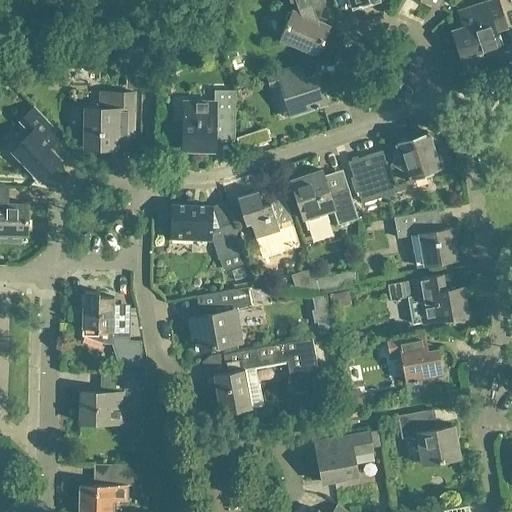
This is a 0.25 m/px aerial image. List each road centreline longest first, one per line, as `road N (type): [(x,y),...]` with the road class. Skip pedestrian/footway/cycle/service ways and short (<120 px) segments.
road 1 (residential): [(502,343),(467,150),(436,104)]
road 2 (residential): [(48,511),(51,275)]
road 3 (residential): [(362,129),(346,58),(374,27),(393,23),(425,45),(436,104)]
road 4 (residential): [(142,178),(207,181),(362,129)]
road 5 (residential): [(200,447),(190,387),(154,352),(140,262)]
road 6 (residential): [(142,178),(85,178),(70,186),(56,207),(57,261)]
road 7 (residential): [(278,511),(289,472),(268,443),(200,447)]
